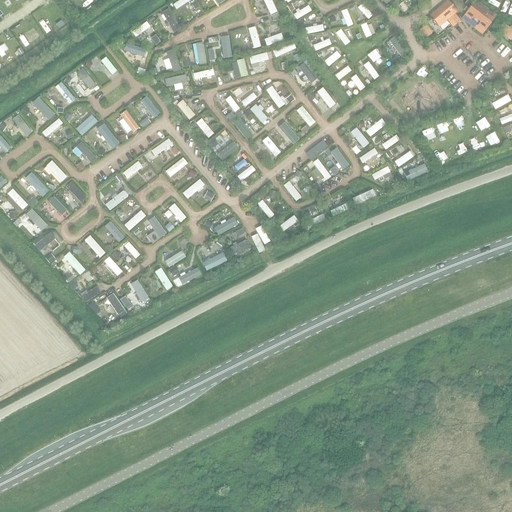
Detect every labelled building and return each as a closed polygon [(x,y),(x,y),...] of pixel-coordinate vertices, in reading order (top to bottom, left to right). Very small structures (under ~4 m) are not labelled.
[(189,0),(187,0),(174,9),(178,14),(192,4),(189,0)] [(278,12),(271,0),(263,0),(268,9),(265,10),(267,15),(270,14),(271,16),(278,12)] [(450,0),(446,0),(431,13),(441,25),(447,20),(451,25),(459,19),(455,14),(459,11),(455,6),(450,0)] [(475,0),(465,14),(485,30),(497,16),(476,0),(475,0)] [(297,21),(312,11),(309,6),(300,11),(299,9),(296,11),(297,13),(294,15),(297,21)] [(365,6),(360,10),(369,20),(374,16),(365,6)] [(181,31),(169,10),(162,13),(174,34),(181,31)] [(348,11),(342,13),(348,27),(353,25),(348,11)] [(278,13),(271,16),(273,21),(281,21),(278,13)] [(301,19),(295,23),(299,27),(304,23),(301,19)] [(428,25),(418,31),(423,39),(433,32),(428,25)] [(511,29),(506,25),(503,30),(505,31),(502,34),(508,38),(510,35),(511,37),(511,29)] [(153,31),(150,26),(135,37),(139,42),(153,31)] [(323,26),(306,29),(307,35),(324,32),(323,26)] [(256,28),(249,30),(254,50),(262,48),(256,28)] [(282,34),(265,40),(267,47),(284,41),(282,34)] [(156,35),(151,38),(156,45),(161,42),(156,35)] [(229,38),(222,39),(224,55),(232,54),(229,38)] [(293,42),(273,52),(276,59),(297,49),(293,42)] [(147,51),(126,44),(124,51),(145,58),(147,51)] [(203,44),(197,45),(199,63),(205,62),(203,44)] [(180,69),(174,51),(168,54),(172,65),(170,66),(171,68),(173,68),(174,71),(180,69)] [(299,53),(293,56),(296,62),(302,58),(299,53)] [(399,54),(392,59),(395,64),(402,59),(399,54)] [(118,72),(104,55),(98,60),(112,77),(118,72)] [(264,56),(247,61),(248,68),(266,63),(264,56)] [(244,61),(226,66),(228,72),(246,67),(244,61)] [(316,81),(304,64),(299,68),(311,85),(316,81)] [(294,68),(289,72),(293,77),(298,73),(294,68)] [(96,86),(83,69),(77,74),(90,91),(96,86)] [(213,70),(193,75),(195,81),(214,76),(213,70)] [(184,77),(164,81),(166,87),(185,83),(184,77)] [(74,97),(63,84),(58,88),(69,101),(74,97)] [(238,87),(232,92),(236,97),(243,92),(239,87),(238,87)] [(285,105),(272,87),(266,92),(279,110),(285,105)] [(336,105),(323,88),(317,93),(330,109),(336,105)] [(310,92),(306,96),(312,101),(316,96),(310,92)] [(245,108),(257,99),(253,93),(241,103),(245,108)] [(290,95),(285,98),(289,103),(292,101),(293,100),(290,95)] [(489,95),(484,98),(487,103),(492,100),(489,95)] [(511,100),(510,96),(495,104),(498,109),(511,102),(511,100)] [(240,110),(231,97),(225,101),(235,113),(240,110)] [(160,115),(146,98),(140,102),(155,119),(160,115)] [(55,116),(39,99),(33,105),(50,121),(55,116)] [(196,113),(186,102),(181,106),(191,117),(196,113)] [(255,106),(249,112),(261,125),(267,120),(261,113),(263,111),(259,107),(257,109),(255,106)] [(25,107),(21,112),(26,117),(30,111),(25,107)] [(313,120),(303,107),(297,111),(308,124),(313,120)] [(139,129),(126,112),(120,116),(133,133),(139,129)] [(231,113),(225,117),(229,122),(236,117),(233,113),(232,114),(231,113)] [(248,113),(235,124),(238,128),(252,118),(248,113)] [(503,126),(511,122),(511,115),(508,117),(507,115),(502,117),(503,119),(501,120),(503,126)] [(32,133),(19,116),(13,121),(26,138),(32,133)] [(59,120),(42,134),(46,139),(63,124),(59,120)] [(96,124),(92,120),(79,131),(83,136),(96,124)] [(214,135),(202,120),(196,124),(209,139),(214,135)] [(296,134),(285,121),(281,125),(287,132),(283,136),(288,141),(296,134)] [(386,126),(382,121),(369,132),(372,136),(386,126)] [(193,122),(188,125),(192,131),(197,128),(193,122)] [(508,125),(503,127),(505,133),(511,130),(508,125)] [(119,144),(105,126),(99,131),(113,149),(119,144)] [(306,126),(300,130),(303,134),(308,130),(306,126)] [(369,145),(356,128),(351,132),(358,141),(357,143),(359,145),(361,144),(364,149),(369,145)] [(71,131),(65,133),(68,139),(74,137),(71,131)] [(376,135),(371,139),(375,145),(380,141),(376,135)] [(9,146),(0,136),(0,147),(3,151),(9,146)] [(397,136),(382,146),(386,151),(400,141),(397,136)] [(276,158),(281,153),(268,138),(263,142),(271,152),(269,154),(272,157),(274,155),(276,158)] [(214,139),(208,144),(212,149),(218,144),(214,139)] [(173,146),(169,140),(152,152),(156,158),(173,146)] [(83,146),(78,141),(64,153),(69,159),(83,146)] [(239,149),(234,143),(217,156),(222,162),(239,149)] [(175,147),(171,150),(174,156),(179,152),(175,147)] [(360,159),(363,165),(379,155),(375,149),(360,159)] [(349,166),(338,151),(333,154),(344,169),(349,166)] [(410,153),(396,163),(399,168),(414,158),(410,153)] [(188,165),(183,159),(166,173),(171,179),(174,176),(175,179),(179,176),(177,174),(188,165)] [(332,178),(318,160),(313,164),(327,182),(332,178)] [(67,178),(52,162),(47,167),(62,183),(67,178)] [(138,162),(123,175),(128,181),(143,168),(138,162)] [(82,163),(76,166),(79,171),(85,168),(82,163)] [(238,178),(242,183),(257,171),(253,166),(238,178)] [(334,166),(330,170),(334,176),(339,172),(334,166)] [(426,173),(423,166),(407,174),(411,181),(426,173)] [(372,176),(375,182),(391,173),(388,168),(372,176)] [(191,170),(188,176),(195,179),(197,173),(191,170)] [(49,192),(32,174),(25,181),(43,199),(49,192)] [(399,177),(394,180),(397,186),(400,187),(403,185),(399,177)] [(201,181),(183,194),(188,200),(205,186),(201,181)] [(290,182),(284,187),(297,203),(302,198),(290,182)] [(87,199),(72,183),(67,188),(82,204),(87,199)] [(61,189),(56,194),(60,198),(65,193),(61,189)] [(28,206),(13,190),(7,195),(23,211),(28,206)] [(270,190),(268,196),(274,199),(276,192),(270,190)] [(207,191),(204,198),(211,202),(215,194),(207,191)] [(356,207),(376,197),(373,191),(353,200),(356,207)] [(128,198),(124,192),(105,206),(110,212),(128,198)] [(35,197),(27,202),(31,207),(38,203),(35,197)] [(67,212),(54,197),(48,203),(62,217),(67,212)] [(274,216),(263,201),(258,205),(270,220),(274,216)] [(41,204),(36,209),(39,212),(44,207),(41,204)] [(187,219),(175,205),(169,210),(176,218),(174,219),(177,222),(178,221),(181,224),(187,219)] [(332,218),(347,211),(344,205),(329,212),(332,218)] [(48,227),(32,210),(26,216),(42,233),(48,227)] [(129,233),(146,218),(141,212),(124,227),(129,233)] [(309,230),(326,221),(323,215),(305,224),(309,230)] [(278,228),(282,234),(293,226),(295,228),(298,226),(296,224),(299,222),(295,216),(278,228)] [(18,219),(13,223),(16,227),(21,222),(18,219)] [(166,235),(154,219),(149,223),(160,238),(166,235)] [(207,220),(204,225),(210,229),(213,224),(207,220)] [(238,227),(235,220),(216,230),(219,237),(238,227)] [(125,239),(111,222),(105,227),(114,238),(112,239),(114,242),(116,241),(119,244),(125,239)] [(170,223),(165,228),(169,233),(174,228),(170,223)] [(242,228),(236,231),(239,236),(245,233),(242,228)] [(39,253),(55,240),(51,234),(34,247),(39,253)] [(183,236),(179,240),(182,245),(187,241),(183,236)] [(106,255),(91,237),(85,242),(100,260),(106,255)] [(250,248),(247,241),(230,249),(234,256),(250,248)] [(141,256),(129,243),(124,248),(136,260),(141,256)] [(115,250),(112,256),(119,259),(121,253),(115,250)] [(165,262),(169,269),(186,259),(182,252),(165,262)] [(86,271),(70,253),(64,259),(80,277),(86,271)] [(51,254),(46,258),(50,263),(56,259),(51,254)] [(205,263),(207,269),(226,259),(223,254),(205,263)] [(123,273),(109,258),(104,263),(117,278),(123,273)] [(95,266),(91,269),(95,274),(99,270),(95,266)] [(177,266),(169,271),(173,277),(180,272),(177,266)] [(173,288),(161,269),(155,274),(167,292),(173,288)] [(177,280),(181,286),(197,278),(193,272),(177,280)] [(71,273),(65,278),(69,282),(74,278),(71,273)] [(150,301),(138,282),(132,287),(139,299),(137,300),(140,304),(142,303),(143,305),(150,301)] [(84,304),(101,294),(97,287),(88,293),(86,291),(83,293),(84,295),(80,298),(84,304)] [(114,295),(107,300),(119,317),(125,312),(114,295)] [(130,301),(124,304),(128,310),(133,306),(130,301)]
